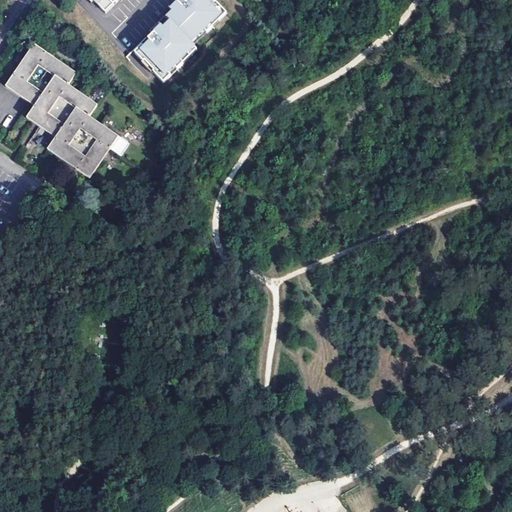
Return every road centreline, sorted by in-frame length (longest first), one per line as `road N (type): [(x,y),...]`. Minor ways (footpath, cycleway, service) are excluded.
road 1 (track): [(418,0),(352,65),(284,104),(231,174),(217,206),(219,250),(231,265),(274,284),(276,295),(259,422),(164,511)]
road 2 (track): [(274,284),(457,206),(511,195)]
road 3 (track): [(100,387),(133,358),(142,315),(138,278),(48,193)]
road 4 (track): [(353,477),(511,396)]
